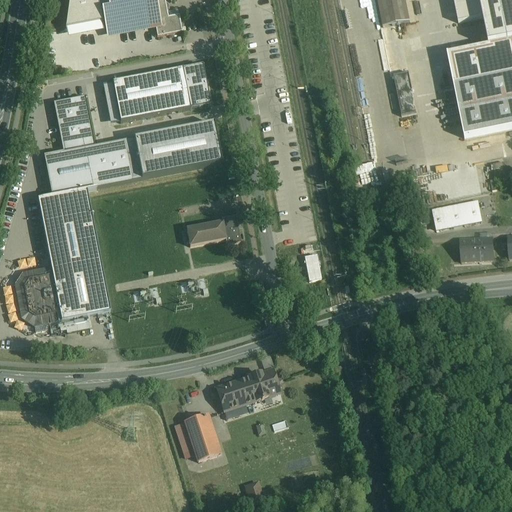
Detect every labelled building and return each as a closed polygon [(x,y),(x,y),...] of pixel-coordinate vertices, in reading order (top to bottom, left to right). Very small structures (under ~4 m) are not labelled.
[(107,0),(110,12),(105,13),(106,21),(115,20),(117,30),(154,22),(157,38),(182,33),(179,16),(168,18),(167,13),(169,11),(168,6),(166,5),(164,0),(107,0)] [(410,23),(405,0),(377,0),(383,28),(405,24),(410,23)] [(511,0),(480,0),(490,47),(511,42),(511,0)] [(410,23),(405,24),(406,30),(418,28),(417,22),(410,23)] [(511,42),(490,47),(448,56),(465,139),(511,129),(511,42)] [(203,67),(102,86),(111,126),(210,108),(203,67)] [(409,74),(394,77),(402,118),(417,115),(409,74)] [(85,99),(54,105),(64,155),(95,149),(85,99)] [(64,155),(45,159),(52,199),(97,191),(222,167),(215,127),(95,149),(64,155)] [(504,164),(493,166),(494,172),(505,170),(504,164)] [(505,170),(494,172),(495,178),(507,175),(505,170)] [(507,175),(495,178),(497,184),(508,181),(507,175)] [(97,191),(52,199),(38,202),(51,270),(52,278),(61,324),(110,315),(87,193),(97,192),(97,191)] [(478,203),(432,212),(436,232),(482,223),(479,205),(478,203)] [(426,208),(419,209),(422,226),(429,225),(426,208)] [(236,218),(221,220),(222,224),(223,224),(226,242),(225,242),(226,247),(241,244),(236,218)] [(222,224),(187,231),(190,249),(225,242),(226,242),(223,224),(222,224)] [(493,240),(461,242),(462,265),(495,263),(493,240)] [(317,257),(304,259),(309,284),(321,282),(317,257)] [(51,270),(24,276),(15,288),(24,290),(29,283),(52,278),(51,270)] [(29,283),(24,290),(15,288),(21,320),(34,329),(50,326),(61,324),(52,278),(29,283)] [(267,372),(275,369),(272,358),(264,361),(267,372)] [(261,376),(249,380),(218,390),(217,390),(217,392),(217,391),(221,404),(224,413),(280,395),(272,373),(273,373),(272,372),(271,373),(261,376)] [(221,404),(215,406),(218,415),(224,413),(221,404)] [(205,418),(185,425),(198,464),(206,461),(218,457),(205,418)] [(198,464),(185,425),(175,428),(188,467),(198,464)] [(206,461),(198,464),(200,471),(208,468),(206,461)] [(257,484),(245,488),(251,507),(263,503),(257,484)]
